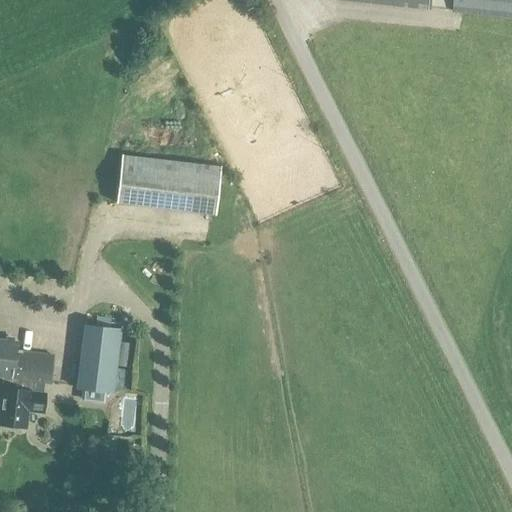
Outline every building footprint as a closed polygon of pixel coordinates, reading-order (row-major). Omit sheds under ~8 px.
[(432,11),(433,0),(336,0),(336,1),(432,11)] [(511,19),(511,0),(454,0),(453,13),(511,19)] [(222,181),(123,171),(118,221),(217,232),(222,181)] [(76,389),(114,394),(122,330),(84,325),(76,389)] [(30,392),(42,394),(43,384),(50,384),(54,357),(16,352),(17,343),(0,341),(0,377),(3,378),(3,386),(30,389),(30,392)] [(30,389),(3,386),(0,406),(0,424),(26,428),(28,412),(43,414),(45,394),(42,394),(30,392),(30,389)]
